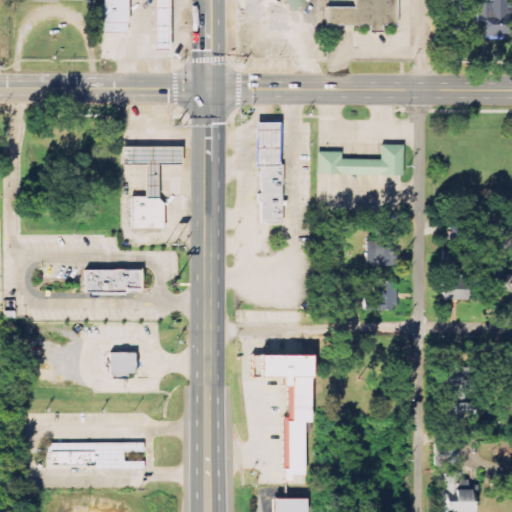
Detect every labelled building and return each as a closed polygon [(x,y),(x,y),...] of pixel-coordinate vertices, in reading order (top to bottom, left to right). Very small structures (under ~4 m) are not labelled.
[(99,0),(100,35),(124,35),(123,0),(99,0)] [(151,0),(152,54),(166,53),(165,0),(151,0)] [(282,0),(295,12),(305,1),(303,0),(282,0)] [(322,6),(351,7),(351,0),(393,0),(393,27),(322,26),(322,6)] [(501,0),(475,0),(475,38),(502,38),(501,0)] [(259,124),(283,124),(283,167),(259,167),(259,124)] [(377,159),(337,159),(337,152),(312,151),(312,174),(399,175),(399,144),(377,144),(377,159)] [(131,145),(130,162),(144,162),(144,197),(156,197),(156,165),(179,165),(179,145),(131,145)] [(284,223),(261,223),(261,168),(284,168),(284,223)] [(156,197),(163,204),(163,228),(131,228),(131,197),(144,197),(156,197)] [(510,228),(486,228),(485,292),(511,292),(511,274),(504,274),(505,254),(510,254),(510,228)] [(392,266),(392,236),(364,236),(364,266),(392,266)] [(144,271),(89,272),(89,293),(144,293),(144,271)] [(359,282),(359,310),(393,310),(393,282),(359,282)] [(466,291),(441,290),(440,300),(466,301),(466,291)] [(138,353),(113,353),(113,375),(115,375),(115,378),(131,378),(131,374),(138,375),(138,353)] [(308,357),(250,357),(250,378),(279,378),(279,387),(285,387),(285,418),(281,418),(282,482),(288,482),(288,476),(301,476),(301,424),(308,424),(308,357)] [(436,385),(458,384),(457,368),(436,369),(436,385)] [(472,418),(472,404),(445,404),(445,417),(472,418)] [(458,467),(458,444),(440,444),(441,467),(458,467)] [(96,453),(54,453),(54,466),(96,466),(96,461),(99,461),(99,457),(96,457),(96,453)] [(470,511),(470,481),(460,481),(460,474),(441,474),(442,511),(470,511)] [(272,511),(306,511),(306,499),(272,500),(272,511)]
